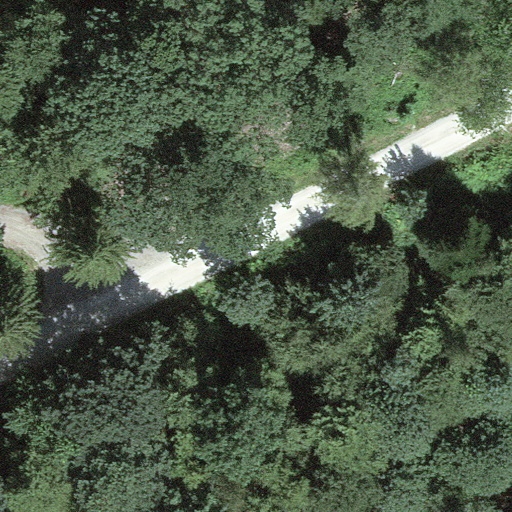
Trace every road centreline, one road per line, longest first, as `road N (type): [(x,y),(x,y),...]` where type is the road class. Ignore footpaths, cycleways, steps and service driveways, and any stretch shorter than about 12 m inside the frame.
road 1 (unclassified): [(511,97),(0,355)]
road 2 (track): [(178,264),(0,220)]
